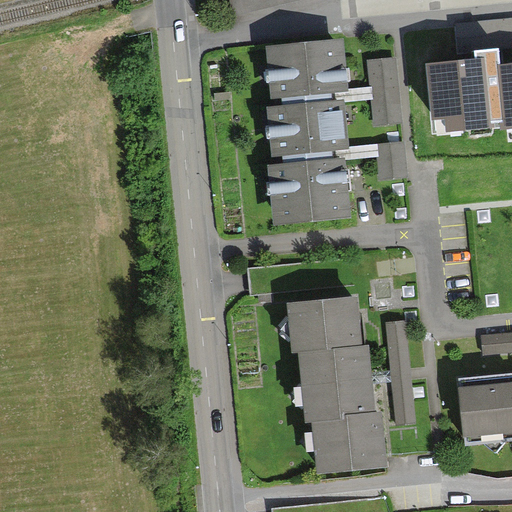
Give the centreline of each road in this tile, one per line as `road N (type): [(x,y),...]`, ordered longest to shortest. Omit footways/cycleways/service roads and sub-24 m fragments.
road 1 (tertiary): [(194,251),(169,0)]
road 2 (tertiary): [(218,497),(194,251)]
road 3 (residential): [(421,232),(194,251)]
road 4 (residential): [(421,232),(432,330),(511,322)]
